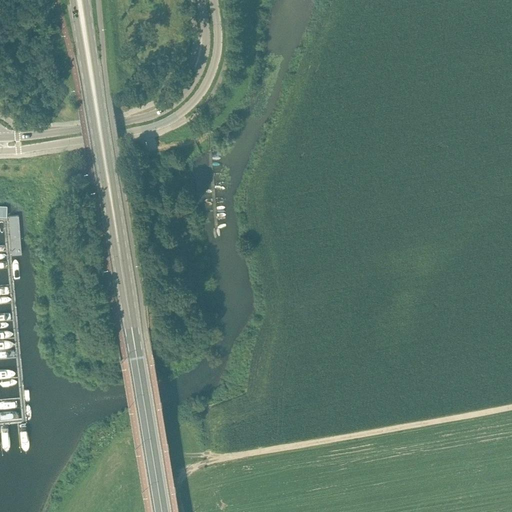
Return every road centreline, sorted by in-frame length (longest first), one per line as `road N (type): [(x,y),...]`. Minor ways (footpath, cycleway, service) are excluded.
road 1 (secondary): [(160,511),(79,0)]
road 2 (track): [(182,471),(511,408)]
road 3 (tertiary): [(0,147),(93,139),(176,119),(216,63),(215,0)]
road 4 (tertiary): [(202,0),(202,63),(176,102),(0,141)]
